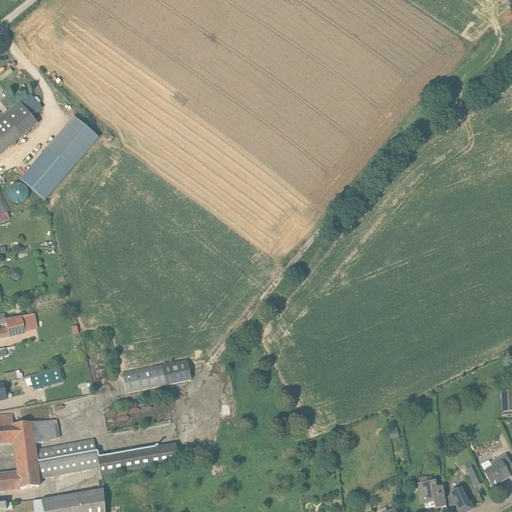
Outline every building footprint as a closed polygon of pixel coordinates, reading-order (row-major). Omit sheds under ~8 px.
[(0,116),(11,107),(5,99),(0,102),(0,116)] [(28,196),(28,195),(28,193),(28,192),(28,191),(27,190),(26,189),(26,188),(25,187),(24,186),(23,185),(21,185),(20,184),(19,184),(18,184),(16,184),(15,184),(14,185),(13,185),(12,186),(11,187),(10,188),(9,189),(8,190),(8,191),(7,192),(7,193),(7,195),(7,196),(7,197),(8,198),(8,200),(9,201),(10,202),(11,203),(12,203),(13,204),(14,205),(15,205),(16,205),(18,205),(19,205),(20,205),(21,205),(23,204),(24,203),(25,203),(26,202),(26,201),(27,200),(28,198),(28,197),(28,196)] [(24,334),(22,322),(21,317),(14,318),(7,320),(8,324),(11,338),(24,334)] [(0,330),(0,340),(11,338),(8,324),(6,325),(7,329),(0,330)] [(191,381),(188,366),(186,360),(122,374),(126,394),(191,381)] [(59,370),(30,377),(33,389),(62,382),(59,370)] [(22,377),(21,373),(19,374),(18,371),(5,375),(7,381),(22,377)] [(80,385),(82,395),(91,394),(89,383),(80,385)] [(511,392),(502,393),(503,415),(511,414),(511,392)] [(36,445),(60,439),(56,422),(47,423),(14,426),(13,416),(0,416),(0,490),(39,485),(39,480),(99,469),(100,477),(179,463),(175,444),(97,459),(93,440),(36,451),(36,445)] [(396,429),(388,430),(390,439),(398,437),(396,429)] [(510,478),(508,476),(508,474),(511,472),(511,468),(505,456),(490,464),(488,461),(480,465),(491,488),(510,478)] [(476,488),(482,485),(473,467),(467,470),(476,488)] [(418,493),(420,504),(425,504),(425,508),(434,507),(434,509),(445,507),(441,487),(436,488),(435,481),(427,483),(426,477),(418,479),(420,493),(418,493)] [(41,500),(40,500),(42,511),(104,511),(103,489),(41,500)] [(456,505),(458,511),(467,511),(472,510),(469,502),(465,503),(460,490),(451,493),(452,496),(446,498),(450,508),(456,505)] [(42,511),(40,500),(34,501),(33,501),(33,511),(42,511)] [(0,511),(7,510),(12,510),(11,503),(6,504),(6,503),(0,503),(0,511)]
